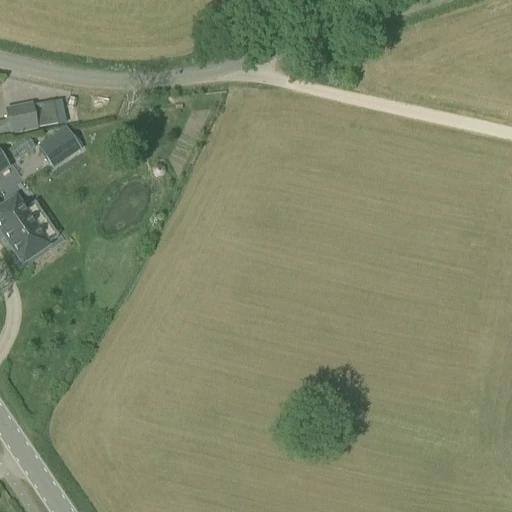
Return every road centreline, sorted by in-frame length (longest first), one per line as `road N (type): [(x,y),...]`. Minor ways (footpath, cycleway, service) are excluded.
road 1 (unclassified): [(0,59),(130,85),(224,73),(435,0)]
road 2 (track): [(253,63),(511,133)]
